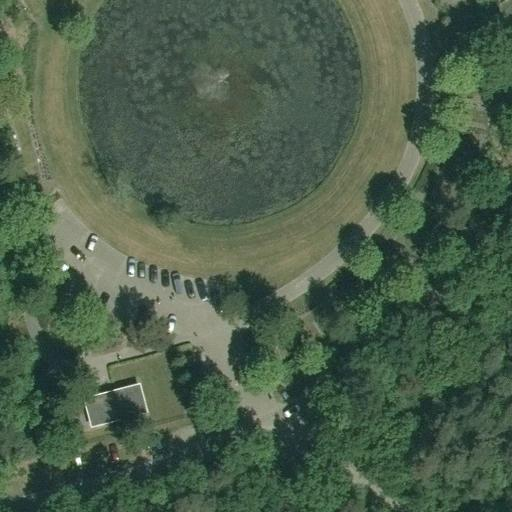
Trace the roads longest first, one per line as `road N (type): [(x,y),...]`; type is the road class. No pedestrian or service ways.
road 1 (unclassified): [(268,417),(345,373),(413,319),(511,216)]
road 2 (unknown): [(282,511),(385,440),(511,321)]
road 3 (unclassified): [(0,508),(158,470),(268,417)]
road 4 (unclassified): [(399,511),(268,417)]
